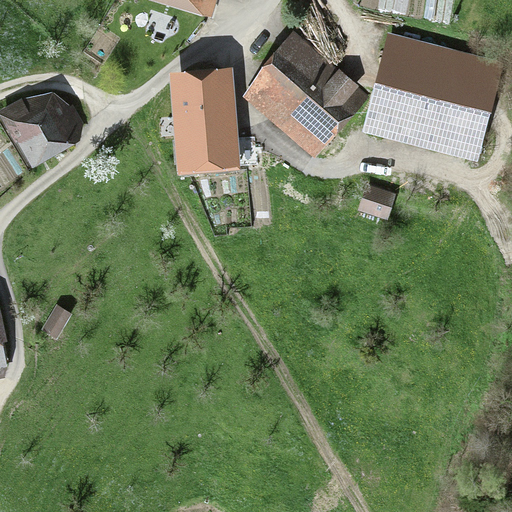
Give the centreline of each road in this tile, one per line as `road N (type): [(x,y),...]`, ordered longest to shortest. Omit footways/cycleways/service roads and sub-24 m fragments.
road 1 (track): [(127,106),(365,511)]
road 2 (track): [(262,0),(168,67),(0,233)]
road 3 (track): [(0,391),(17,364),(0,268)]
